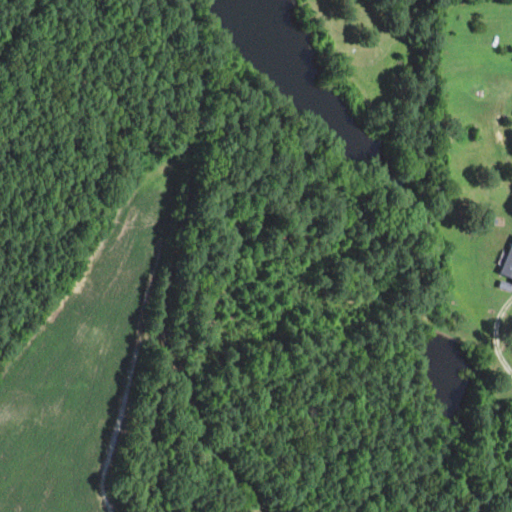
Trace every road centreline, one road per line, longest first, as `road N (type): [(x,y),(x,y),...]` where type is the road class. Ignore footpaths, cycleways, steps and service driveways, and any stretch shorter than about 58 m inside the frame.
road 1 (track): [(164,242),(161,342),(199,426),(263,511)]
road 2 (track): [(110,511),(104,468),(164,242)]
road 3 (track): [(164,242),(191,182),(202,105),(179,0)]
